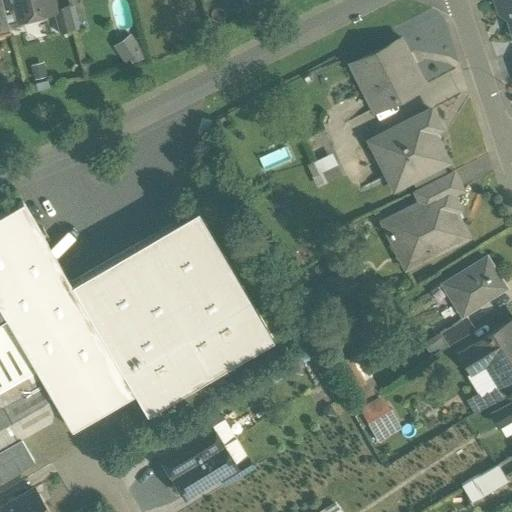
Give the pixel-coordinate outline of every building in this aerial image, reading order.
[(15,0),(1,0),(1,1),(5,13),(17,10),(18,10),(15,0)] [(51,0),(15,0),(18,10),(17,10),(20,22),(37,17),(40,13),(54,9),(51,0)] [(511,0),(495,0),(501,15),(508,13),(511,27),(511,0)] [(1,1),(0,1),(0,38),(10,35),(5,13),(1,1)] [(70,11),(54,15),(60,37),(76,32),(70,11)] [(114,43),(124,65),(142,57),(133,35),(114,43)] [(401,41),(351,66),(375,113),(425,87),(401,41)] [(432,112),(371,143),(389,179),(408,170),(414,181),(448,164),(433,135),(441,130),(432,112)] [(316,189),(342,178),(333,155),(307,165),(316,189)] [(453,174),(416,193),(422,204),(450,190),(453,196),(463,191),(453,174)] [(422,204),(383,224),(391,241),(404,235),(419,264),(468,239),(456,215),(461,212),(453,196),(450,190),(422,204)] [(0,216),(0,313),(4,321),(54,404),(71,432),(133,395),(70,287),(21,204),(0,216)] [(196,213),(70,287),(133,395),(146,416),(272,342),(196,213)] [(487,260),(445,286),(464,316),(506,290),(487,260)] [(468,320),(441,336),(450,351),(477,334),(468,320)] [(0,451),(20,441),(50,423),(54,404),(4,321),(0,323),(0,451)] [(511,383),(511,326),(461,358),(473,377),(489,367),(503,389),(511,383)] [(496,388),(469,405),(477,418),(505,402),(496,388)] [(511,411),(510,408),(492,418),(500,431),(511,424),(511,411)] [(215,410),(188,427),(194,437),(210,428),(210,429),(223,422),(215,410)] [(413,447),(395,415),(375,426),(393,458),(413,447)] [(194,437),(159,458),(172,478),(222,448),(210,429),(210,428),(194,437)] [(20,441),(0,451),(0,483),(33,464),(20,441)] [(222,448),(172,478),(185,499),(219,478),(234,468),(234,467),(222,448)] [(245,459),(234,467),(234,468),(219,478),(225,488),(253,471),(245,459)] [(497,470),(463,491),(473,508),(476,507),(508,488),(497,470)] [(1,511),(0,511),(46,511),(34,491),(1,511)]
